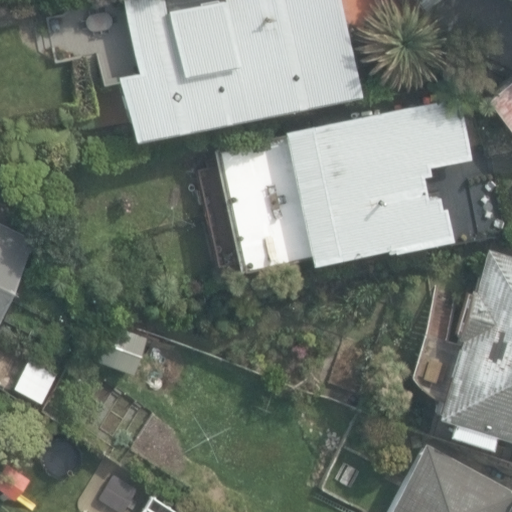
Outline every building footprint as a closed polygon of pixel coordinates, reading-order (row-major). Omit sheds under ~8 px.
[(114,74),(125,135),(355,92),(337,0),(121,0),(134,70),(114,74)] [(511,77),(486,96),(511,130),(511,77)] [(465,160),(455,100),(280,130),(303,262),(382,249),(382,252),(447,240),(442,209),(423,212),(417,178),(428,176),(427,167),(465,160)] [(0,293),(28,237),(0,222),(0,293)] [(492,431),(511,437),(511,256),(484,248),(472,288),(467,286),(453,333),(456,334),(431,413),(449,418),(445,432),(488,445),(492,431)] [(145,412),(39,352),(19,387),(125,447),(145,412)] [(502,511),(511,495),(511,491),(422,443),(384,511),(502,511)]
